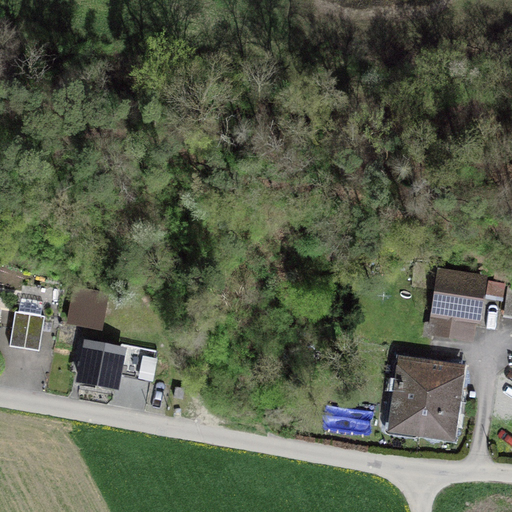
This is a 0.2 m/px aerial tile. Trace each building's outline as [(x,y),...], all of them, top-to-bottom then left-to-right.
[(494,284),(443,276),(436,321),(487,329),(494,284)] [(19,315),(13,345),(38,349),(43,319),(19,315)] [(91,348),(83,390),(124,398),(132,355),(91,348)] [(470,368),(404,362),(397,436),(463,443),(470,368)] [(184,402),(188,390),(177,387),(173,398),(184,402)]
